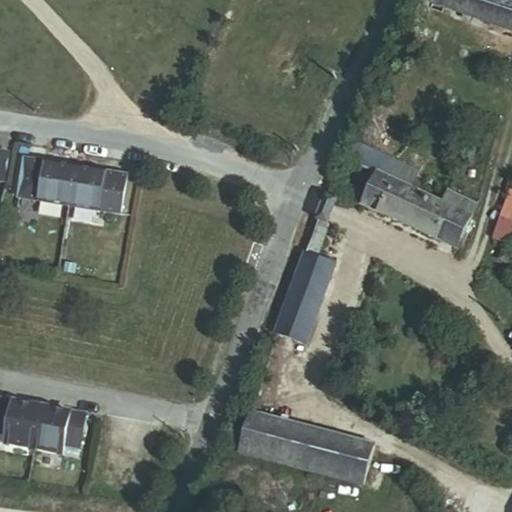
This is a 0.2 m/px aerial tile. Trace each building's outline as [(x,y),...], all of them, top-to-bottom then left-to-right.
[(511,0),(431,0),(429,9),(511,34),(511,0)] [(0,183),(4,184),(9,157),(0,155),(0,183)] [(20,200),(121,216),(127,179),(26,164),(20,200)] [(361,211),(457,255),(479,208),(448,194),(443,205),(378,175),(361,211)] [(316,224),(326,228),(331,216),(336,205),(326,201),(320,212),(316,224)] [(275,339),(304,350),(334,270),(305,259),(275,339)] [(85,449),(91,418),(70,414),(23,405),(0,400),(0,432),(12,435),(10,446),(68,458),(70,446),(85,449)] [(242,459),(363,489),(373,449),(252,418),(242,459)]
